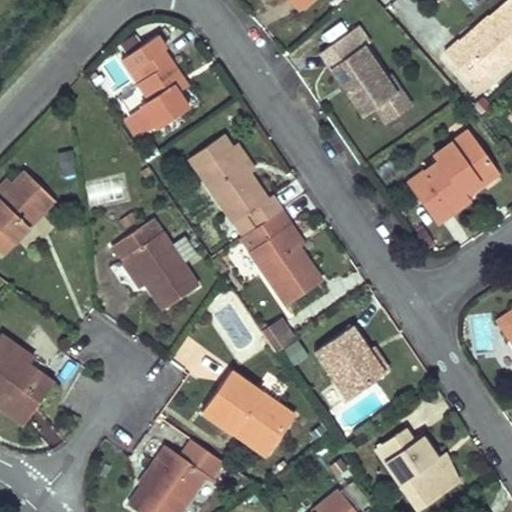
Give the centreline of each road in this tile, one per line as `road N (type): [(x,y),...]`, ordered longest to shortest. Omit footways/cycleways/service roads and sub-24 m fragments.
road 1 (residential): [(414,300),(211,0)]
road 2 (residential): [(52,499),(136,352),(118,341)]
road 3 (residential): [(511,449),(414,300)]
road 4 (residential): [(111,0),(0,113)]
